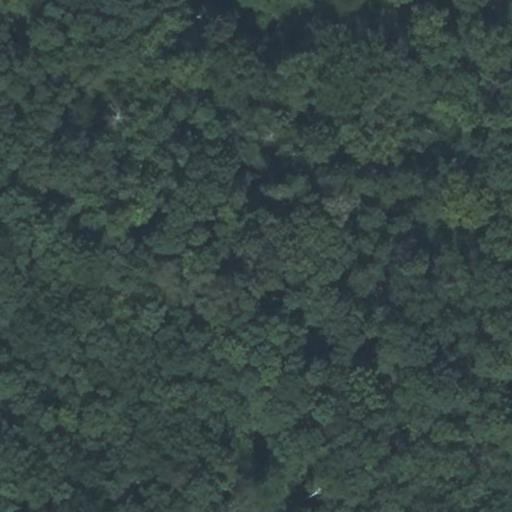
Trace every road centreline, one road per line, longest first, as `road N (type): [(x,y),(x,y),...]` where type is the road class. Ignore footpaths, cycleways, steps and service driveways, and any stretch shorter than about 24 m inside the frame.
road 1 (track): [(347,79),(511,319)]
road 2 (track): [(422,0),(375,57),(347,79),(327,83),(247,0)]
